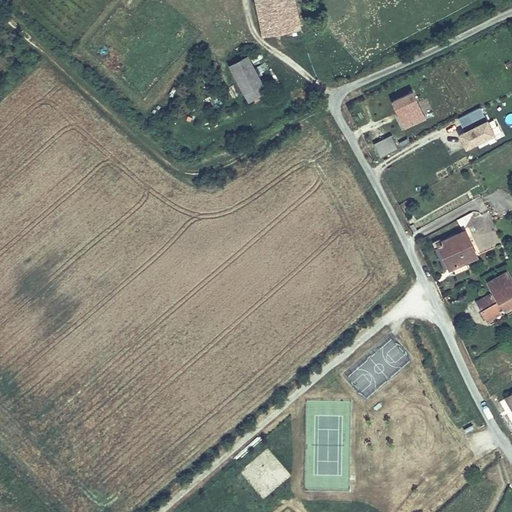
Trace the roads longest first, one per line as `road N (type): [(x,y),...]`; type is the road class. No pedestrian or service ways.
road 1 (track): [(335,98),(231,157),(178,168),(0,12)]
road 2 (unclassified): [(335,98),(488,421),(511,455)]
road 3 (unclassified): [(335,98),(511,7)]
road 4 (unknown): [(335,98),(264,44),(250,0)]
